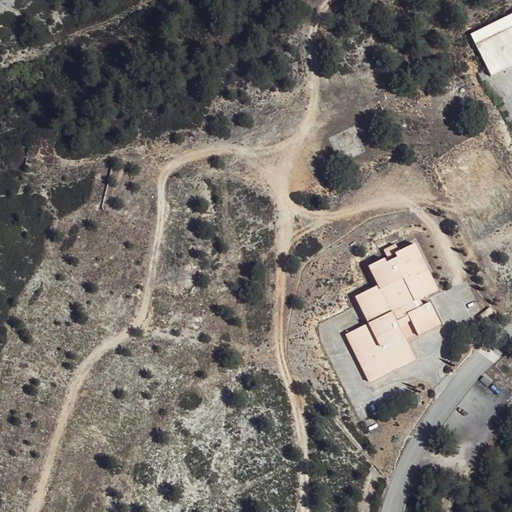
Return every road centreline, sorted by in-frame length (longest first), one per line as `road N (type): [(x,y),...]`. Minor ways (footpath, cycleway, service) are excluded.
road 1 (track): [(34,511),(89,360),(140,328),(175,164),(217,152),(256,158),(274,173),(282,205),(280,334),(301,423),(307,511)]
road 2 (unclassified): [(511,331),(478,360),(414,457),(394,511)]
road 3 (unknown): [(437,227),(460,288),(434,427)]
road 4 (track): [(274,173),(304,135),(315,34),(329,0)]
